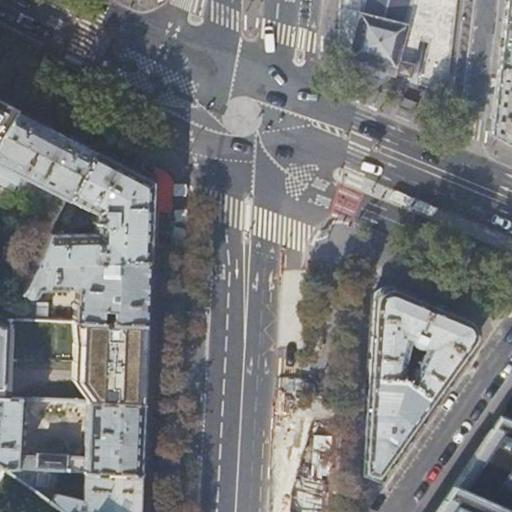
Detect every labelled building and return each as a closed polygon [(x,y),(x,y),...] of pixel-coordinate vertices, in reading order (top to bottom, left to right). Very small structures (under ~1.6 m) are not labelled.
[(339,0),(336,56),(343,60),(356,17),(402,32),(388,75),(399,78),(406,80),(417,40),(422,41),(427,43),(415,84),(427,87),(449,76),(458,0),(339,0)] [(388,75),(402,32),(356,17),(343,60),(367,68),(388,75)] [(511,20),(504,20),(501,42),(499,67),(511,68),(511,20)] [(511,68),(499,67),(498,73),(491,134),(511,144),(511,68)] [(0,128),(13,109),(0,102),(0,128)] [(67,137),(13,109),(0,128),(0,175),(56,204),(55,206),(52,207),(45,220),(41,219),(39,220),(35,223),(34,225),(35,231),(39,235),(43,235),(48,233),(49,233),(56,219),(92,150),(67,137)] [(125,167),(92,150),(56,219),(66,224),(77,204),(86,208),(86,207),(90,209),(90,214),(95,214),(94,232),(49,233),(35,261),(148,260),(148,253),(148,247),(150,203),(151,180),(125,167)] [(150,203),(148,247),(163,247),(164,203),(150,203)] [(146,298),(148,260),(35,261),(19,292),(22,292),(24,295),(26,297),(30,297),(33,296),(35,294),(36,292),(36,289),(66,289),(67,286),(75,287),(74,300),(72,302),(72,321),(145,324),(146,298)] [(368,376),(398,379),(407,341),(410,345),(413,347),(417,348),(421,347),(405,382),(431,398),(476,336),(472,321),(431,304),(386,286),(380,289),(373,294),(370,349),(368,376)] [(6,317),(8,318),(47,320),(48,302),(24,302),(15,299),(6,317)] [(0,397),(3,398),(8,318),(6,317),(4,317),(0,315),(0,397)] [(145,324),(72,321),(72,344),(71,380),(85,401),(87,401),(142,404),(143,393),(145,324)] [(431,398),(405,382),(401,379),(398,379),(368,376),(366,409),(362,472),(375,476),(396,447),(431,398)] [(21,399),(3,398),(0,397),(0,467),(57,470),(84,471),(139,474),(141,439),(142,404),(87,401),(84,457),(66,456),(66,454),(36,453),(36,455),(17,454),(21,399)] [(511,511),(511,426),(496,420),(431,511),(511,511)] [(53,493),(57,470),(0,467),(0,468),(5,472),(60,511),(137,511),(139,474),(84,471),(82,500),(53,493)]
